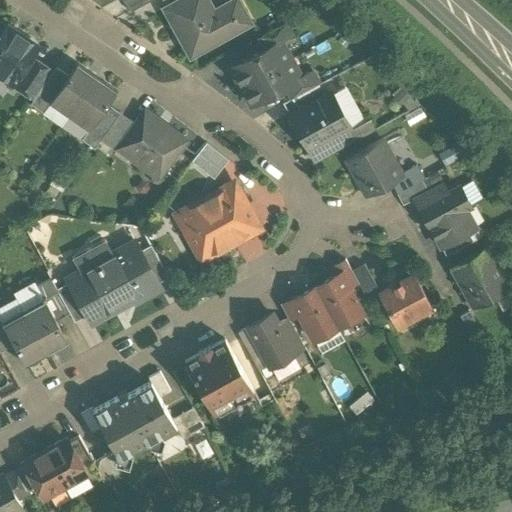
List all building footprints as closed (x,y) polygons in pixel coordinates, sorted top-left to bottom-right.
[(126,0),(125,1),(125,0),(122,0),(129,12),(151,0),(126,0)] [(207,0),(176,0),(165,6),(185,43),(182,44),(190,58),(251,24),(243,10),(233,16),(228,8),(216,15),(207,0)] [(285,23),(258,38),(265,50),(281,41),(281,42),(293,36),(285,22),(285,23)] [(37,47),(7,27),(0,36),(0,75),(12,84),(30,57),(37,47)] [(265,50),(231,69),(241,87),(291,59),(281,42),(281,41),(265,50)] [(30,57),(12,84),(34,98),(52,72),(30,57)] [(291,59),(241,87),(251,105),(284,87),(301,77),(300,77),(291,59)] [(68,75),(52,98),(53,99),(51,103),(69,116),(96,78),(88,73),(89,71),(77,63),(68,75)] [(34,98),(30,104),(43,113),(51,103),(53,99),(52,98),(68,75),(55,67),(52,72),(34,98)] [(312,70),(300,77),(301,77),(284,87),(291,99),(291,98),(319,83),(319,84),(312,70)] [(96,78),(69,116),(88,129),(91,125),(92,126),(109,103),(117,91),(105,83),(105,84),(96,78)] [(331,92),(290,115),(310,152),(338,137),(352,129),(331,92)] [(109,103),(92,126),(91,125),(88,129),(81,139),(94,148),(101,139),(121,111),(109,103)] [(121,111),(101,139),(113,147),(133,119),(121,111)] [(146,111),(123,143),(144,159),(141,163),(158,176),(185,140),(146,111)] [(352,129),(338,137),(343,147),(364,136),(358,125),(352,129)] [(402,173),(383,139),(346,160),(366,197),(392,182),(403,176),(402,173)] [(228,160),(208,145),(201,153),(222,168),(228,160)] [(222,168),(201,153),(194,163),(214,178),(222,168)] [(417,165),(402,173),(403,176),(392,182),(398,193),(421,180),(424,179),(417,165)] [(421,180),(398,193),(403,204),(415,198),(427,191),(427,190),(421,180)] [(231,182),(212,193),(212,199),(204,204),(201,202),(188,209),(187,214),(194,225),(189,236),(201,256),(210,256),(225,249),(234,230),(242,226),(241,223),(254,216),(238,186),(231,182)] [(441,182),(427,190),(427,191),(415,198),(420,207),(447,193),(441,182)] [(460,185),(447,193),(420,207),(419,208),(430,228),(465,208),(471,205),(460,185)] [(465,208),(431,227),(441,246),(468,231),(469,232),(476,228),(465,208)] [(468,231),(441,246),(446,255),(474,240),(469,232),(468,231)] [(135,239),(97,260),(99,263),(68,280),(87,314),(91,322),(136,296),(138,300),(161,287),(158,281),(141,250),(135,239)] [(168,276),(151,244),(141,250),(158,281),(168,276)] [(487,246),(450,267),(473,309),(510,288),(487,246)] [(377,286),(364,263),(351,270),(359,284),(364,294),(377,286)] [(351,270),(349,267),(339,273),(348,290),(350,289),(359,284),(351,270)] [(348,290),(339,273),(315,286),(337,326),(361,313),(353,299),(355,297),(350,289),(348,290)] [(415,275),(379,296),(396,327),(432,307),(415,275)] [(87,314),(68,280),(56,287),(58,291),(70,313),(75,321),(87,314)] [(315,286),(292,299),(301,316),(299,317),(304,325),(306,325),(314,339),(337,326),(315,286)] [(70,313),(58,291),(45,298),(57,320),(70,313)] [(57,320),(45,298),(23,310),(46,352),(68,340),(57,320)] [(301,316),(292,299),(281,305),(288,317),(290,322),(299,317),(301,316)] [(46,352),(23,310),(2,321),(14,343),(25,363),(46,352)] [(272,313),(248,326),(270,366),(294,353),(277,323),(272,313)] [(290,322),(288,317),(277,323),(294,353),(304,347),(290,322)] [(2,321),(0,322),(0,351),(14,343),(2,321)] [(225,340),(209,348),(208,346),(198,351),(200,353),(185,362),(212,412),(252,389),(225,340)] [(160,371),(149,377),(151,381),(160,397),(171,391),(160,371)] [(126,395),(125,392),(94,409),(92,410),(102,428),(115,451),(116,453),(118,456),(157,434),(161,435),(176,427),(172,419),(160,397),(151,381),(126,395)] [(102,428),(92,410),(94,409),(92,407),(80,414),(92,434),(102,428)] [(193,407),(172,419),(176,427),(182,438),(204,426),(193,407)] [(90,455),(79,435),(69,441),(80,461),(90,455)] [(67,438),(45,450),(64,485),(86,473),(67,438)] [(64,485),(45,450),(24,461),(26,465),(37,485),(43,497),(64,485)] [(115,451),(94,462),(104,482),(126,470),(123,465),(113,463),(116,453),(115,451)] [(37,485),(26,465),(15,471),(16,472),(27,491),(37,485)] [(16,472),(5,478),(17,498),(27,492),(27,491),(16,472)] [(3,473),(0,474),(0,511),(14,511),(22,508),(17,498),(5,478),(3,473)]
